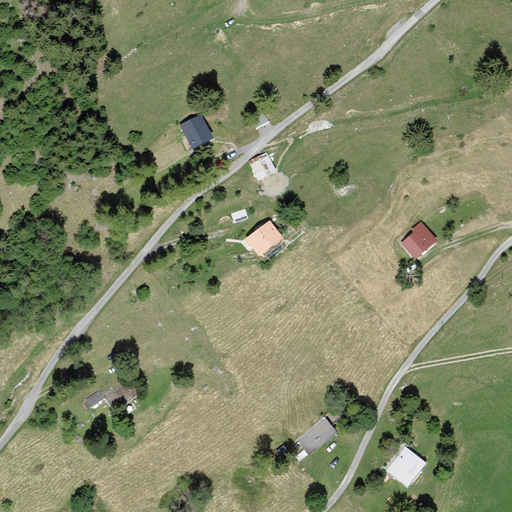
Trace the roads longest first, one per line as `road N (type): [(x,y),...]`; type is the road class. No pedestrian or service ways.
road 1 (unclassified): [(0,448),(77,331),(189,203),(437,0)]
road 2 (track): [(323,511),(387,393),(511,243)]
